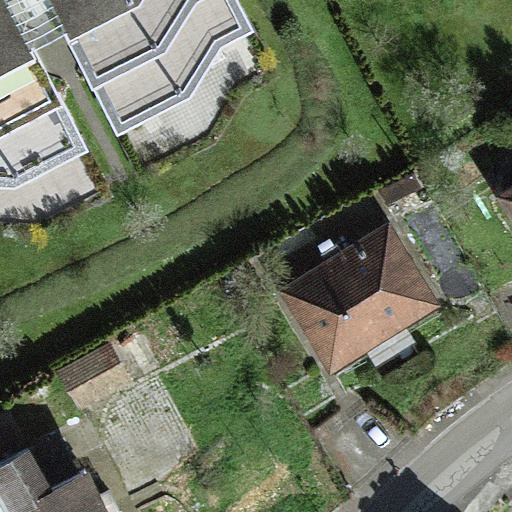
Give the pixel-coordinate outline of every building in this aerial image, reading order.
[(44,0),(0,0),(0,229),(93,226),(146,199),(44,0)] [(279,0),(87,0),(177,172),(244,137),(303,45),(279,0)] [(511,281),(511,167),(454,205),(506,285),(511,281)] [(369,209),(241,277),(298,381),(425,312),(369,209)] [(29,511),(1,450),(0,450),(0,511),(29,511)]
